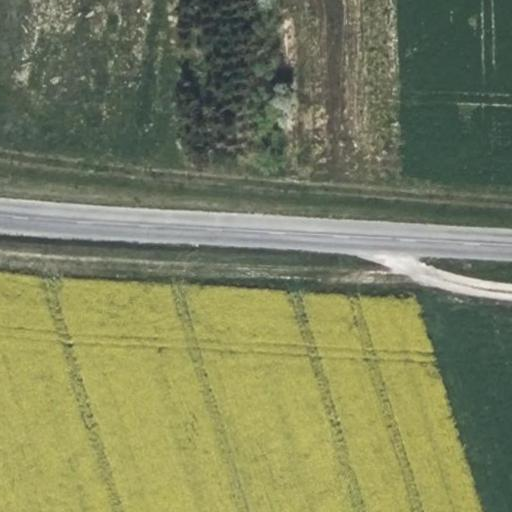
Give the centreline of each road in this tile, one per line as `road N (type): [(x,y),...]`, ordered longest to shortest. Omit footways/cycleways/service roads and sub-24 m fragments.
road 1 (tertiary): [(511,242),(0,210)]
road 2 (track): [(511,284),(433,280),(384,237)]
